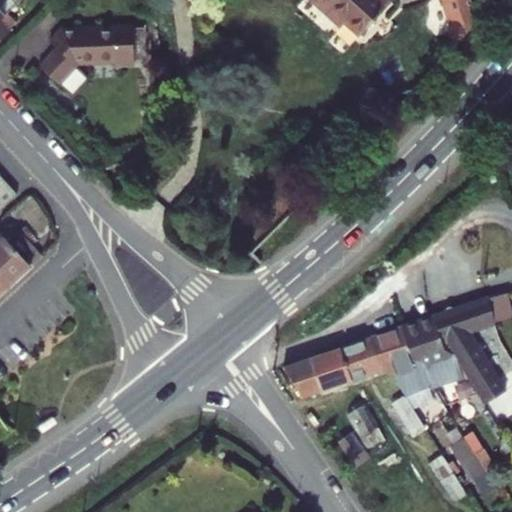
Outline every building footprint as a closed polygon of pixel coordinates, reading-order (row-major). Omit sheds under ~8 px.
[(0,0),(0,42),(20,24),(11,15),(26,0),(0,0)] [(324,0),(351,24),(355,19),(369,32),(399,0),(324,0)] [(472,0),(448,0),(460,36),(478,16),(472,0)] [(141,60),(141,19),(69,20),(57,32),(62,39),(43,56),(63,78),(85,58),(105,57),(105,55),(123,54),(123,60),(141,60)] [(0,165),(0,185),(13,173),(3,162),(0,165)] [(13,173),(0,185),(0,198),(2,201),(22,183),(13,173)] [(0,258),(15,274),(47,244),(24,220),(13,231),(0,216),(0,258)] [(0,258),(0,288),(15,274),(0,258)] [(511,293),(493,300),(501,322),(511,317),(511,293)] [(493,299),(437,317),(450,349),(463,357),(475,377),(491,404),(511,391),(511,390),(477,331),(501,323),(501,322),(493,300),(493,299)] [(437,317),(408,327),(419,360),(432,367),(448,394),(475,377),(463,357),(450,349),(437,317)] [(408,327),(376,338),(389,370),(419,360),(408,327)] [(345,348),(356,381),(389,370),(376,338),(345,348)] [(325,392),(356,381),(345,348),(314,358),(325,392)] [(325,392),(314,358),(289,367),(289,368),(283,373),(296,390),(301,387),(307,398),(325,392)] [(433,430),(412,396),(398,404),(419,438),(433,430)] [(371,405),(353,415),(372,449),(390,439),(371,405)] [(356,429),(343,436),(357,461),(370,454),(356,429)] [(495,470),(485,453),(481,455),(472,439),(460,446),(480,479),(495,470)] [(475,496),(450,456),(437,464),(462,504),(475,496)]
